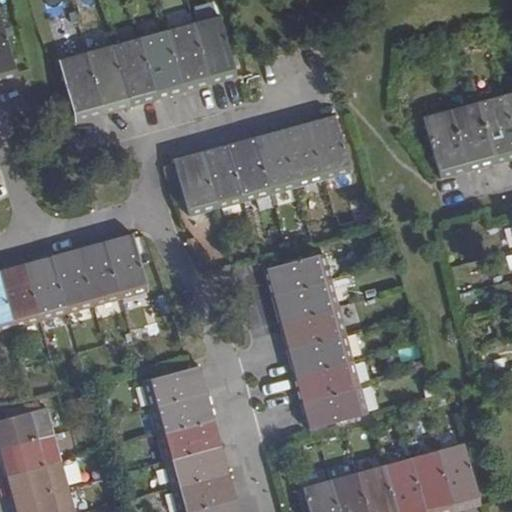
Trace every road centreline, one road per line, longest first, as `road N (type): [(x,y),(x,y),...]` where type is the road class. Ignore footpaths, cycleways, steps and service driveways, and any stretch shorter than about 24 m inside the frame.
road 1 (residential): [(328,88),(141,138),(142,196)]
road 2 (residential): [(142,196),(223,362)]
road 3 (residential): [(223,362),(265,511)]
road 4 (residential): [(250,275),(268,350),(223,362)]
